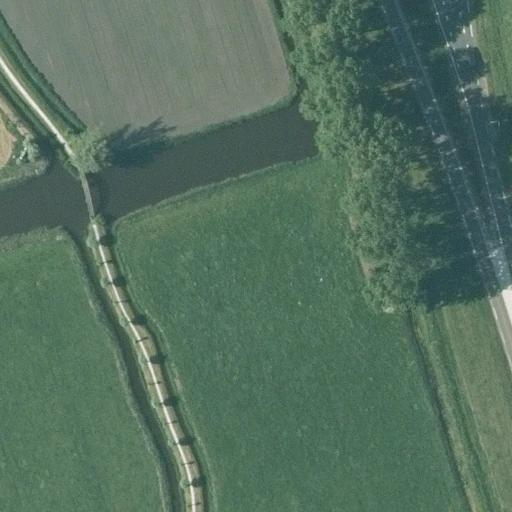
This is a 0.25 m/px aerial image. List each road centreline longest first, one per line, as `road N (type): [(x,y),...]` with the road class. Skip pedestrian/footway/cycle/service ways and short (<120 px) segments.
road 1 (primary): [(388,0),(511,337)]
road 2 (primary): [(511,263),(451,0)]
